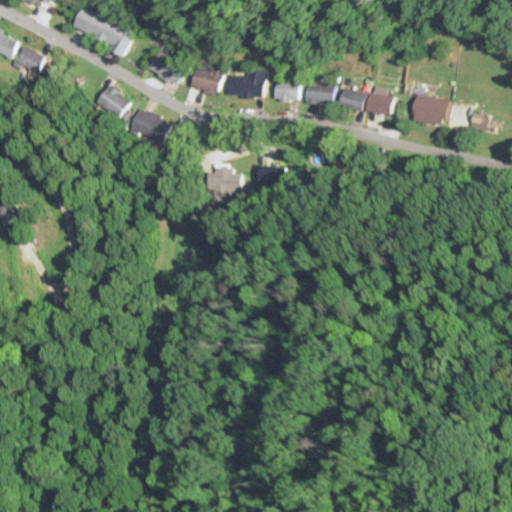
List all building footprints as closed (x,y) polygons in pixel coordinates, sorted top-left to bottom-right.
[(27,0),(43,8),(47,0),(27,0)] [(125,53),(136,29),(98,10),(97,12),(86,7),(76,28),(125,53)] [(0,51),(13,55),(18,36),(0,31),(0,51)] [(47,56),(24,46),(16,62),(39,73),(47,56)] [(188,67),(162,48),(149,66),(175,85),(188,67)] [(191,88),(217,94),(224,66),(198,59),(191,88)] [(265,69),(246,69),(246,75),(229,74),(229,96),(264,97),(265,69)] [(300,99),(300,79),(275,79),(275,99),(300,99)] [(333,82),(306,82),(306,102),(333,102),(333,82)] [(122,118),(135,103),(114,84),(100,100),(122,118)] [(362,112),(367,93),(344,87),(339,106),(362,112)] [(368,111),(393,114),(395,95),(370,93),(368,111)] [(452,99),(416,94),(412,121),(448,126),(452,99)] [(176,127),(146,106),(132,125),(162,146),(176,127)] [(210,171),(210,195),(252,194),(251,170),(210,171)] [(0,219),(4,225),(21,214),(5,191),(0,194),(0,219)]
